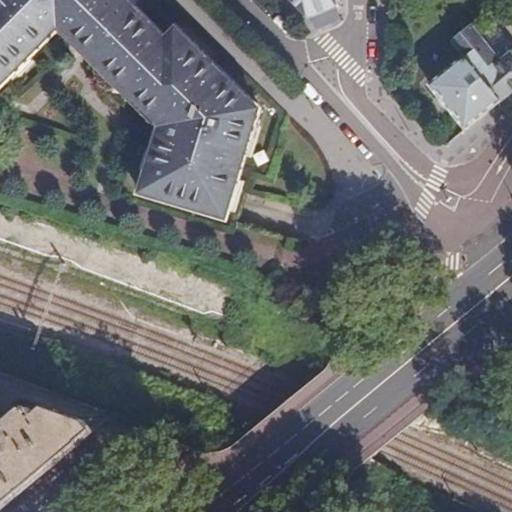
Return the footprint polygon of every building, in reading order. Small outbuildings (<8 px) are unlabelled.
[(0,0),(0,93),(69,23),(175,125),(171,138),(160,134),(143,187),(225,214),(263,108),(180,27),(169,37),(130,0),(0,0)] [(338,0),(292,0),(310,17),(339,8),(338,0)] [(510,22),(496,5),(452,42),(465,57),(504,101),(511,94),(511,53),(503,61),(481,36),(492,26),(498,33),(510,22)] [(431,85),(467,131),(504,101),(465,57),(431,85)] [(0,511),(98,429),(87,421),(58,410),(53,415),(45,406),(38,414),(32,407),(29,409),(28,406),(26,408),(24,405),(8,419),(10,426),(7,429),(0,421),(0,511)]
